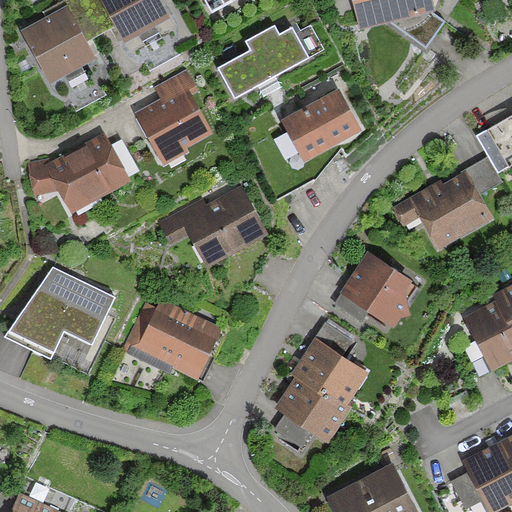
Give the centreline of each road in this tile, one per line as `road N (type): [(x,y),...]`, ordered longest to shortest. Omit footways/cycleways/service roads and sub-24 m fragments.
road 1 (residential): [(210,461),(260,347),(349,199),(400,145),(511,66)]
road 2 (residential): [(0,391),(210,461)]
